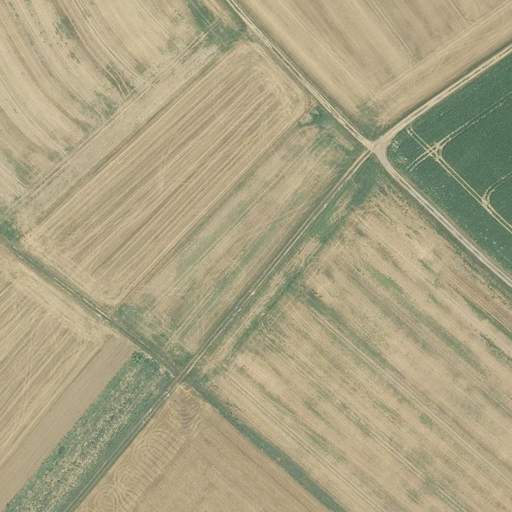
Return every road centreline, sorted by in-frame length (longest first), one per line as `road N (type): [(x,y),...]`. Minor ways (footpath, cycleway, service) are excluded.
road 1 (track): [(371,148),(72,511)]
road 2 (track): [(0,240),(182,376),(338,511)]
road 3 (track): [(227,0),(511,284)]
road 4 (track): [(371,148),(511,48)]
